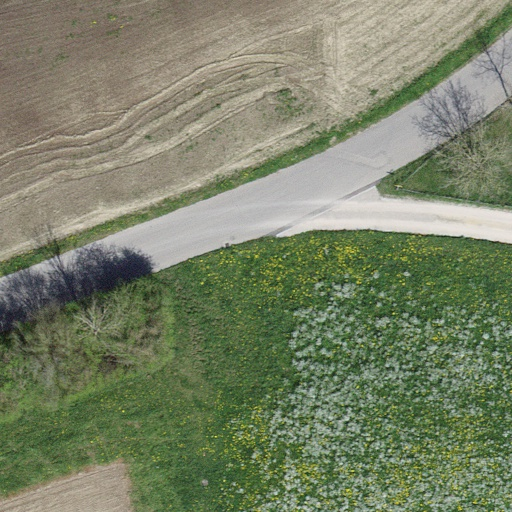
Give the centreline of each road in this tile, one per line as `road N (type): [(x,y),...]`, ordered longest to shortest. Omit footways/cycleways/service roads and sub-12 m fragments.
road 1 (unclassified): [(511,44),(267,203),(0,306)]
road 2 (track): [(267,203),(511,225)]
